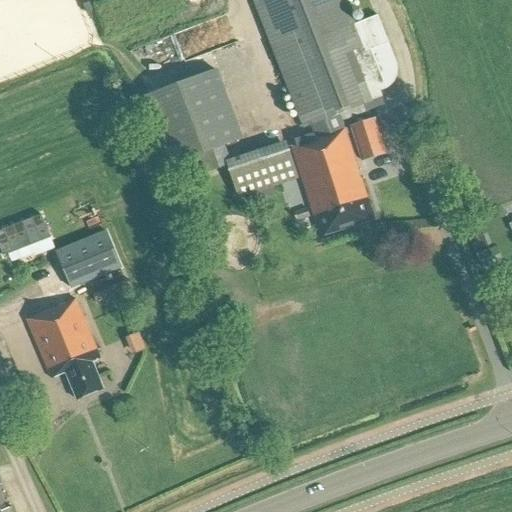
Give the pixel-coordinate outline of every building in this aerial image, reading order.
[(254,0),(301,128),(308,125),(313,139),(288,148),(320,237),(374,220),(341,130),(335,115),(383,98),(380,92),(386,89),(388,88),(389,87),(392,85),(393,83),(394,82),(395,81),(396,78),(397,76),(397,74),(398,73),(398,70),(398,67),(397,66),(378,16),(353,26),(343,0),(254,0)] [(216,70),(138,99),(165,170),(183,163),(189,181),(227,167),(238,200),(251,195),(253,202),(275,194),(272,187),(295,179),(283,145),(232,164),(226,145),(242,139),(216,70)] [(350,126),(361,162),(386,154),(375,118),(350,126)] [(305,210),(294,214),(297,222),(308,218),(305,210)] [(121,268),(106,232),(56,253),(71,289),(121,268)] [(489,251),(476,256),(479,263),(492,257),(489,251)] [(77,400),(103,389),(92,362),(100,359),(76,300),(27,320),(51,379),(66,373),(77,400)] [(137,351),(147,346),(140,329),(129,334),(137,351)]
